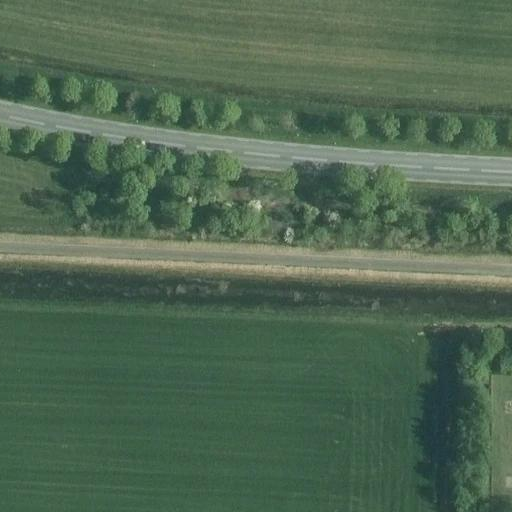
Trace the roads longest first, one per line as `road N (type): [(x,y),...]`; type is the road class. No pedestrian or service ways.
road 1 (primary): [(511,172),(214,150),(0,115)]
road 2 (unclassified): [(511,276),(0,257)]
